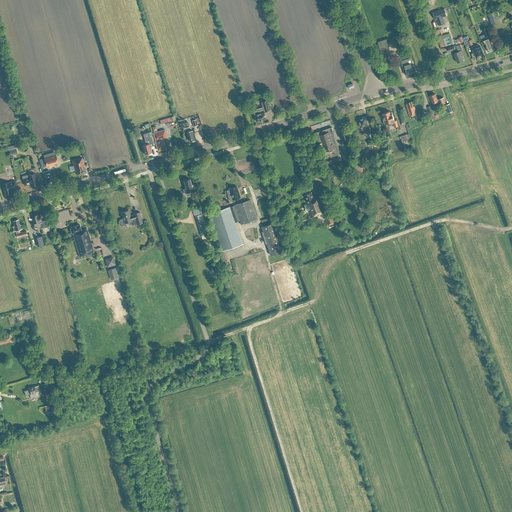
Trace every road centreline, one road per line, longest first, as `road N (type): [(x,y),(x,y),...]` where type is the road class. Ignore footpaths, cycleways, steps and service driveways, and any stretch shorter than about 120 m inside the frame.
road 1 (secondary): [(0,207),(377,92)]
road 2 (track): [(301,511),(245,328)]
road 3 (tertiary): [(377,92),(511,60)]
